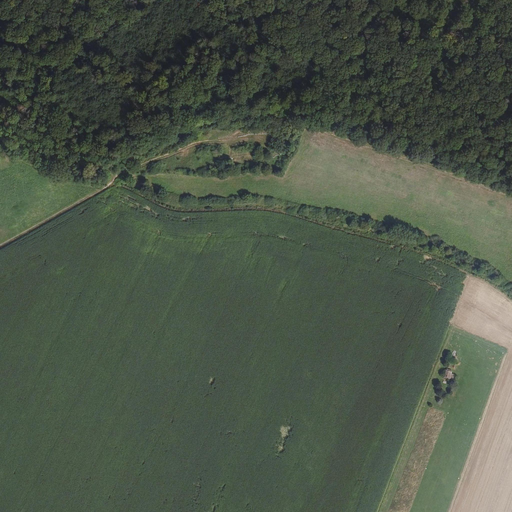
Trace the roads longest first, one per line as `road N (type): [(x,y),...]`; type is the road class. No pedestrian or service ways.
road 1 (track): [(0,244),(186,136),(461,61),(511,24)]
road 2 (track): [(0,35),(93,137),(104,181)]
